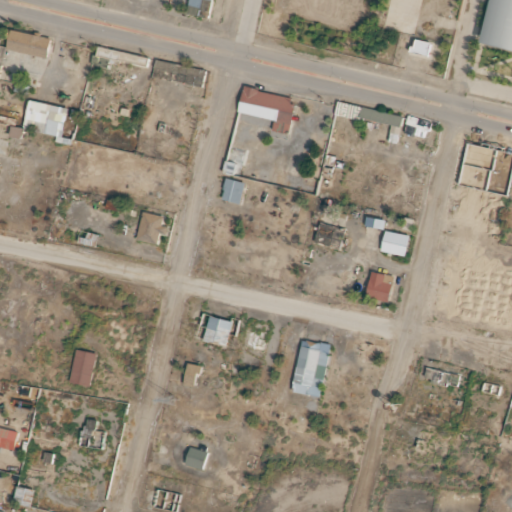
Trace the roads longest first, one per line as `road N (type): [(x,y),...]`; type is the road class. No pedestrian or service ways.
road 1 (residential): [(241,0),(116,511)]
road 2 (primary): [(0,13),(511,137)]
road 3 (residential): [(470,0),(353,511)]
road 4 (primary): [(511,118),(31,0)]
